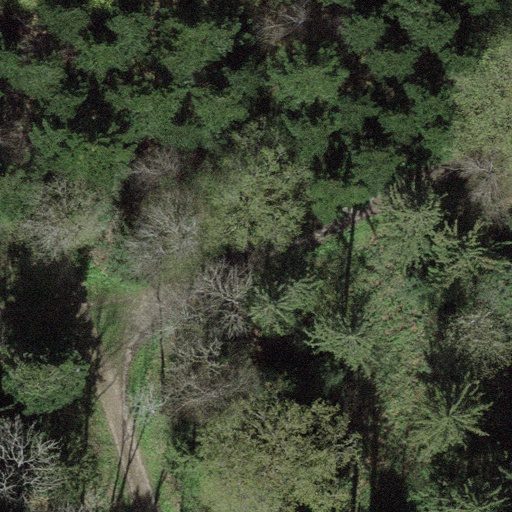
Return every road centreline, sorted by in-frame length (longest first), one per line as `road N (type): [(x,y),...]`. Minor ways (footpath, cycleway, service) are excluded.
road 1 (track): [(0,318),(66,313),(361,211),(511,138)]
road 2 (track): [(0,130),(136,511)]
